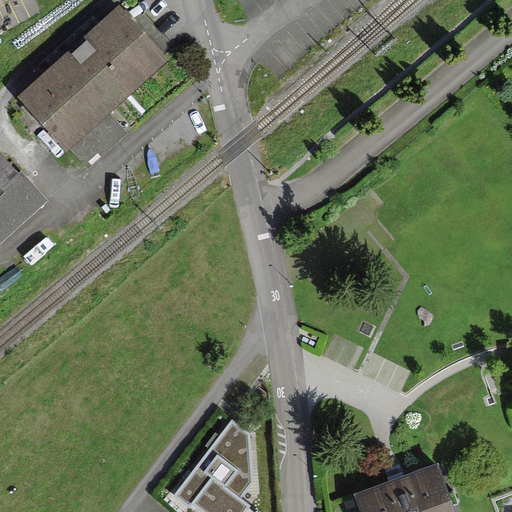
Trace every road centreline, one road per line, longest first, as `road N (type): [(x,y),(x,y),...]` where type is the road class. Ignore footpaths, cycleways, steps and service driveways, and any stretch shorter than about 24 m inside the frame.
road 1 (residential): [(252,209),(301,192),(338,166),(511,23)]
road 2 (residential): [(126,511),(238,366),(280,351)]
road 3 (residential): [(252,209),(196,0)]
road 4 (residential): [(294,511),(280,351)]
road 5 (residential): [(280,351),(252,209)]
